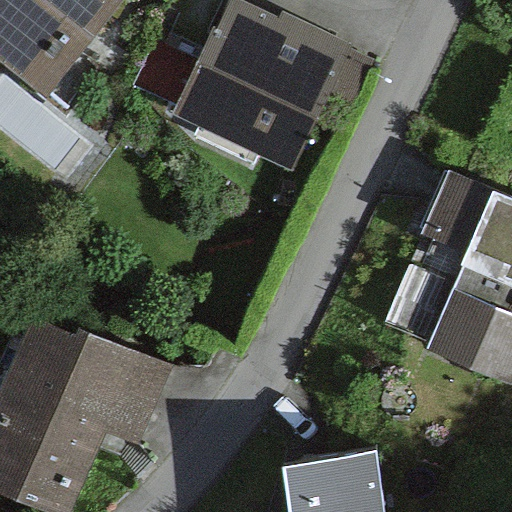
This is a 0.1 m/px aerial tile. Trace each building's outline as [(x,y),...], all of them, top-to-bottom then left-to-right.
[(0,0),(0,47),(46,86),(119,0),(0,0)] [(290,7),(286,14),(259,0),(239,0),(185,104),(299,164),(340,85),(358,95),(380,53),(290,7)] [(511,185),(463,165),(438,224),(484,244),(442,341),(511,370),(511,185)] [(0,401),(0,473),(80,507),(113,429),(143,442),(179,355),(91,319),(89,325),(40,305),(0,401)] [(393,511),(387,448),(316,454),(321,511),(393,511)]
